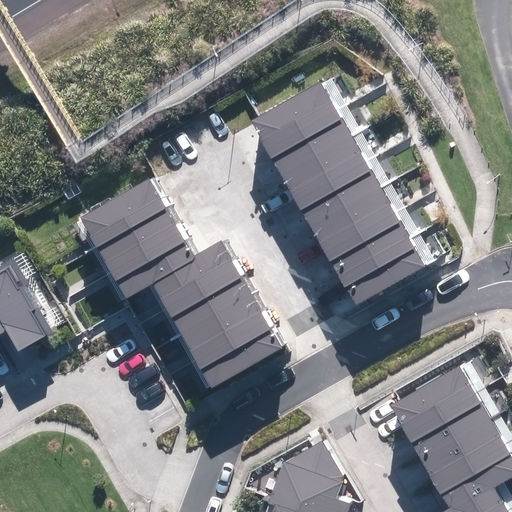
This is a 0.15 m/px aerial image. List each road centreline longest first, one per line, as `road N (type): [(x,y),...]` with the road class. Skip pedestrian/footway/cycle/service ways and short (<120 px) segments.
road 1 (residential): [(343,365),(205,125)]
road 2 (residential): [(198,492),(156,471),(99,391),(80,384),(0,420)]
road 3 (residential): [(343,365),(492,282),(511,283)]
road 4 (residential): [(198,492),(211,453),(232,428),(323,375)]
road 5 (residential): [(399,511),(323,375)]
